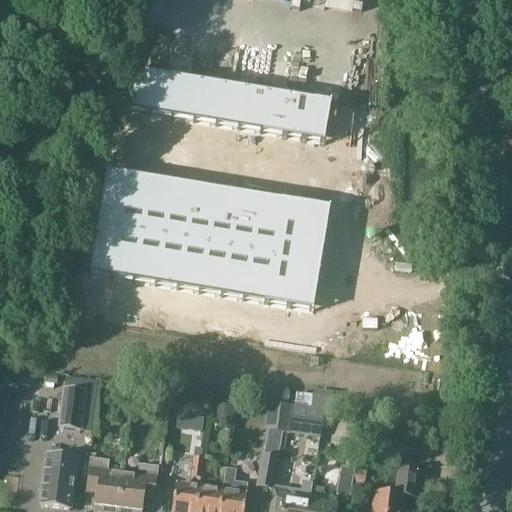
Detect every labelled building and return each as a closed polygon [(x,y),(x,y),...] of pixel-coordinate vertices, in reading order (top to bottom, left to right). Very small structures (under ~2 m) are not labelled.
[(129,73),(123,112),(145,114),(151,76),(129,73)] [(151,76),(145,114),(168,118),(173,81),(151,76)] [(173,81),(168,118),(190,122),(195,85),(173,81)] [(195,85),(190,122),(212,126),(218,88),(195,85)] [(218,88),(212,126),(234,130),(240,92),(218,88)] [(240,92),(234,130),(256,134),(261,96),(240,92)] [(261,96),(256,134),(278,136),(280,117),(282,99),(261,96)] [(282,99),(280,117),(316,124),(320,106),(282,99)] [(280,117),(278,136),(314,142),(316,124),(280,117)] [(97,163),(89,226),(113,230),(120,167),(97,163)] [(120,167),(113,230),(137,233),(144,170),(120,167)] [(144,170),(137,233),(160,236),(168,174),(144,170)] [(168,174),(160,236),(184,239),(191,177),(168,174)] [(191,177),(184,239),(208,243),(215,181),(191,177)] [(215,181),(208,243),(231,246),(239,185),(215,181)] [(239,185),(231,246),(255,249),(262,188),(239,185)] [(262,188),(255,249),(276,257),(279,235),(283,214),(286,192),(262,188)] [(286,192),(283,214),(329,220),(333,199),(286,192)] [(283,214),(279,235),(326,241),(329,220),(283,214)] [(89,226),(82,274),(106,277),(113,230),(89,226)] [(113,230),(106,277),(129,281),(137,233),(113,230)] [(137,233),(129,281),(152,284),(160,236),(137,233)] [(279,235),(276,257),(323,262),(326,241),(279,235)] [(160,236),(152,284),(176,287),(184,239),(160,236)] [(184,239),(176,287),(199,290),(208,243),(184,239)] [(208,243),(199,290),(223,294),(231,246),(208,243)] [(231,246),(223,294),(246,297),(255,249),(231,246)] [(255,249),(246,297),(270,300),(273,279),(276,257),(255,249)] [(276,257),(273,279),(320,283),(323,262),(276,257)] [(273,279),(270,300),(316,304),(320,283),(273,279)] [(0,384),(9,386),(9,385),(17,386),(18,381),(19,374),(11,373),(11,372),(0,370),(0,384)] [(31,383),(33,373),(20,370),(20,371),(19,374),(18,381),(31,383)] [(43,385),(56,387),(57,378),(44,376),(43,385)] [(63,392),(58,430),(79,433),(84,395),(63,392)] [(264,432),(268,433),(282,435),(288,436),(289,426),(291,408),(268,405),(264,432)] [(233,408),(217,406),(215,422),(231,424),(233,408)] [(288,436),(320,440),(324,412),(291,408),(289,426),(288,436)] [(175,431),(184,432),(186,418),(177,417),(175,431)] [(270,492),(276,460),(278,461),(280,444),(266,442),(264,457),(261,456),(254,489),(270,492)] [(38,509),(63,511),(71,511),(78,460),(44,456),(38,509)] [(192,459),(191,470),(202,471),(203,461),(192,459)] [(108,463),(89,460),(85,494),(95,495),(93,511),(116,511),(121,474),(107,473),(108,463)] [(137,476),(121,474),(116,511),(141,511),(143,501),(153,502),(157,469),(138,466),(137,476)] [(202,471),(191,470),(190,479),(201,480),(202,471)] [(352,473),(341,471),(335,498),(347,500),(352,473)] [(370,511),(401,511),(403,498),(414,500),(418,473),(397,471),(394,496),(373,493),(370,511)] [(224,472),(221,493),(218,511),(243,511),(247,487),(234,485),(235,474),(224,472)] [(280,511),(306,511),(308,504),(312,485),(302,484),(300,493),(286,490),(284,491),(283,500),(280,511)] [(170,511),(194,511),(198,490),(175,486),(170,511)] [(194,511),(218,511),(221,493),(198,490),(194,511)]
